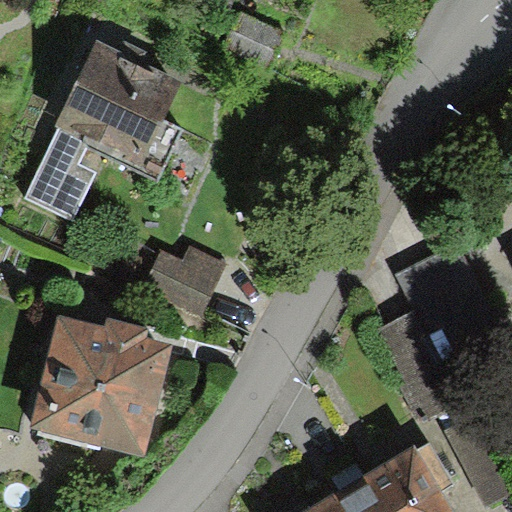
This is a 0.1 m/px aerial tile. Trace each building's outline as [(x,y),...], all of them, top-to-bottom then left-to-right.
[(267,64),(276,34),(226,18),(217,48),(267,64)] [(180,124),(160,116),(179,69),(96,34),(30,192),(72,209),(96,153),(157,179),(180,124)] [(226,278),(170,253),(152,293),(208,318),(226,278)] [(490,338),(452,253),(395,278),(433,363),(490,338)] [(170,332),(55,307),(28,434),(143,459),(170,332)] [(405,317),(370,333),(408,420),(443,404),(405,317)] [(511,492),(469,417),(445,430),(487,505),(511,492)] [(417,448),(372,474),(394,511),(452,511),(438,488),(452,480),(434,450),(422,456),(417,448)] [(394,511),(372,474),(322,503),(327,511),(394,511)] [(327,511),(322,503),(306,511),(327,511)]
